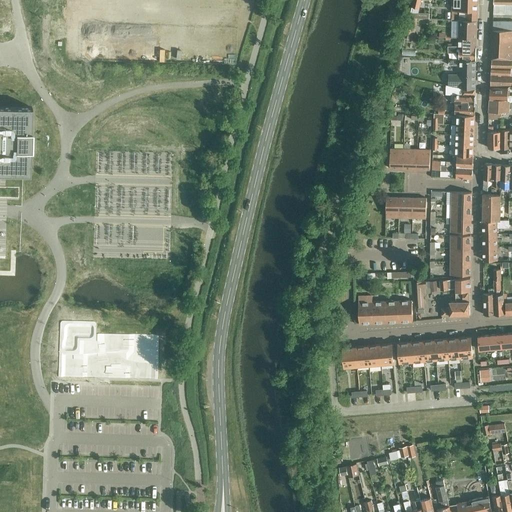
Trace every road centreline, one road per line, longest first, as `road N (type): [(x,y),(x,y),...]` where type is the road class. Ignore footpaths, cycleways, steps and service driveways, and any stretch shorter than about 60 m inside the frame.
road 1 (tertiary): [(222,485),(217,372),(224,310),(303,0)]
road 2 (residential): [(477,323),(478,154)]
road 3 (residential): [(478,154),(485,0)]
road 4 (residential): [(349,333),(477,323)]
